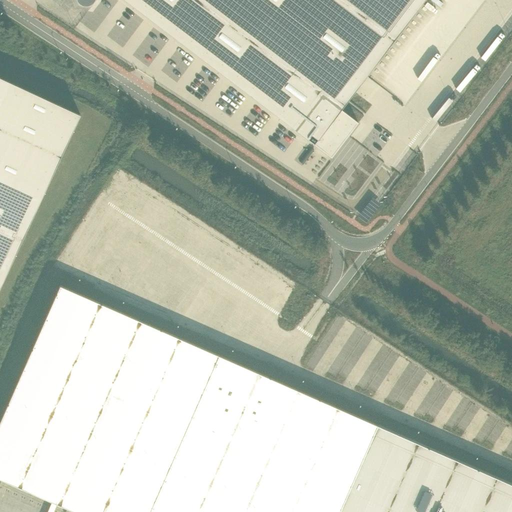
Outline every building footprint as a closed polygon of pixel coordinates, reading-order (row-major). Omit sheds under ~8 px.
[(125,0),(296,130),(296,131),(331,157),(340,145),(337,143),(345,132),(348,134),(358,122),(340,109),(423,0),(125,0)] [(0,77),(0,287),(80,115),(0,77)] [(339,511),(377,425),(60,286),(0,422),(0,478),(76,511),(339,511)] [(443,422),(452,428),(467,405),(458,399),(443,422)] [(511,511),(511,484),(377,425),(339,511),(511,511)]
